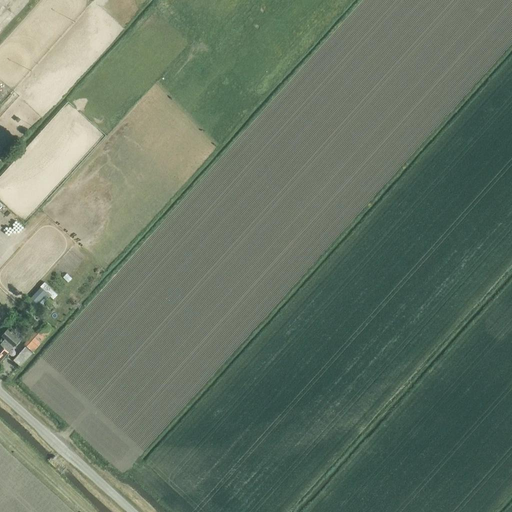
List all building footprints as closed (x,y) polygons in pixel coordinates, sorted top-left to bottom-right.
[(0,130),(0,157),(17,140),(3,127),(0,130)] [(27,303),(36,311),(50,296),(53,300),(58,295),(44,283),(41,287),(42,288),(27,303)] [(25,345),(34,352),(50,333),(53,328),(45,322),(25,345)] [(15,328),(11,332),(7,329),(2,335),(5,339),(1,343),(1,344),(0,344),(0,361),(20,340),(17,338),(21,333),(15,328)] [(13,360),(20,366),(32,353),(25,346),(13,360)] [(66,468),(53,456),(48,462),(61,473),(66,468)]
